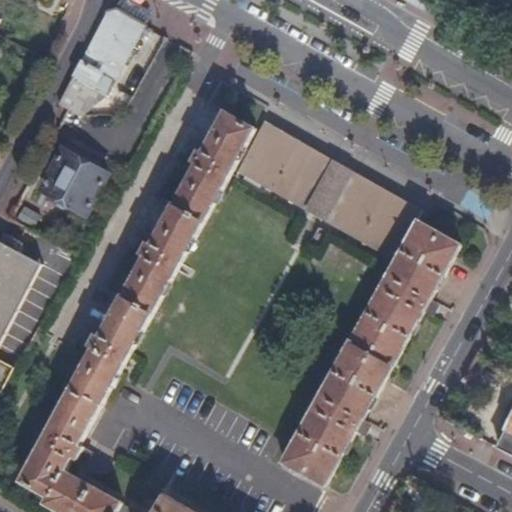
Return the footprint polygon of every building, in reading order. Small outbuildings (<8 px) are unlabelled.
[(149,16),(147,10),(129,0),(124,0),(122,1),(117,10),(144,25),(149,16)] [(511,45),(432,0),(404,0),(461,32),(511,61),(511,45)] [(107,12),(56,107),(66,112),(79,118),(106,96),(144,25),(117,10),(107,12)] [(236,169),(258,128),(229,111),(206,153),(201,150),(195,163),(199,165),(154,245),(150,243),(143,256),(147,258),(103,336),(98,334),(91,348),(96,350),(21,482),(50,497),(47,504),(61,511),(140,511),(67,471),(74,458),(79,460),(86,447),(82,445),(121,375),(236,169)] [(309,211),(337,163),(266,123),(239,171),(309,211)] [(88,215),(110,174),(67,150),(44,191),(88,215)] [(327,221),(355,173),(337,163),(309,211),(327,221)] [(396,261),(424,211),(355,173),(327,221),(396,261)] [(24,206),(17,218),(37,229),(44,217),(24,206)] [(327,487),(463,247),(421,223),(399,262),(295,446),(285,464),(327,487)] [(0,351),(43,265),(0,242),(0,351)] [(511,454),(511,418),(505,432),(509,434),(501,449),(511,454)] [(200,511),(169,494),(158,511),(200,511)]
